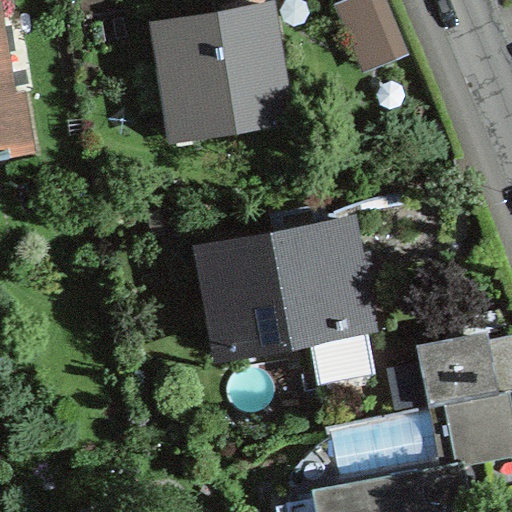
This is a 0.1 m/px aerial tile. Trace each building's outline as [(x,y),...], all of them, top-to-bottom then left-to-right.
[(287,114),(267,0),(218,0),(221,14),(160,25),(167,66),(180,64),(191,130),(287,114)] [(408,50),(385,0),(351,0),(379,63),(408,50)] [(0,91),(9,90),(0,40),(0,91)] [(283,231),(201,246),(221,350),(366,322),(351,241),(413,230),(406,190),(345,204),(332,213),(315,217),(313,203),(279,210),(283,231)] [(485,337),(422,349),(432,403),(496,391),(485,337)] [(496,391),(432,403),(438,430),(451,428),(455,454),(511,442),(511,419),(506,389),(496,391)] [(468,511),(459,464),(319,490),(322,511),(468,511)]
